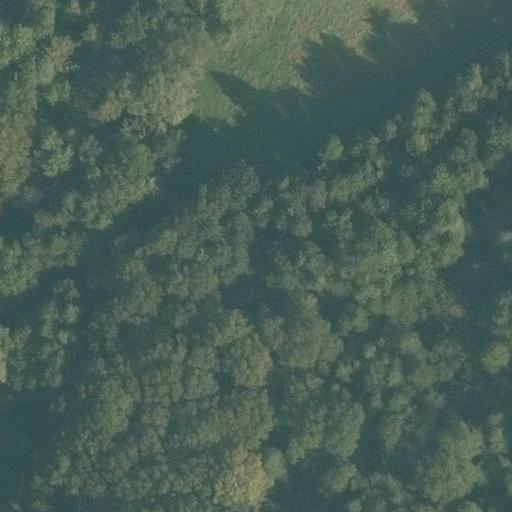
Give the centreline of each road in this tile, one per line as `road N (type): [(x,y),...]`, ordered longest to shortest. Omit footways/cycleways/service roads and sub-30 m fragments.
road 1 (track): [(96,92),(133,226),(68,296),(0,344)]
road 2 (track): [(204,0),(178,32),(96,92),(0,143)]
